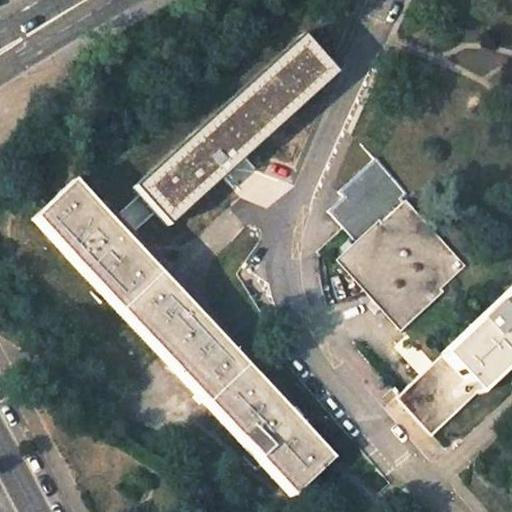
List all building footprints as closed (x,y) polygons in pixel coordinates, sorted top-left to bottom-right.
[(305,36),(142,183),(174,218),(337,71),(305,36)] [(335,259),(395,324),(462,263),(401,197),(405,194),(372,157),(335,190),(340,196),(325,210),(354,241),(335,259)] [(286,505),(331,461),(60,178),(15,222),(286,505)] [(511,354),(511,284),(439,353),(474,390),(511,354)] [(474,390),(439,353),(430,362),(395,395),(430,432),(474,390)]
